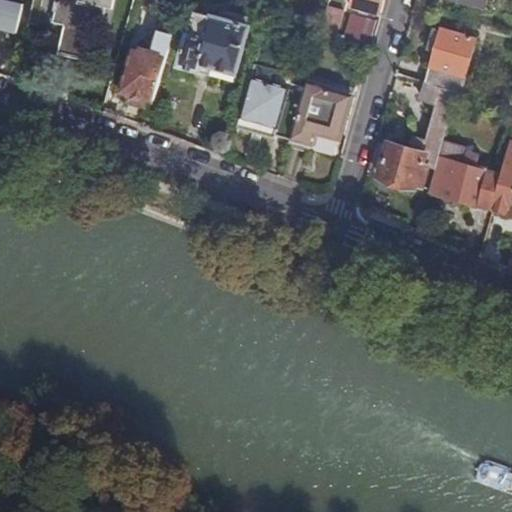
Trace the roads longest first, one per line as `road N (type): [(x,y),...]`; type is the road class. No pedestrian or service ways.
road 1 (residential): [(337,226),(0,101)]
road 2 (residential): [(399,0),(337,226)]
road 3 (residential): [(511,292),(337,226)]
